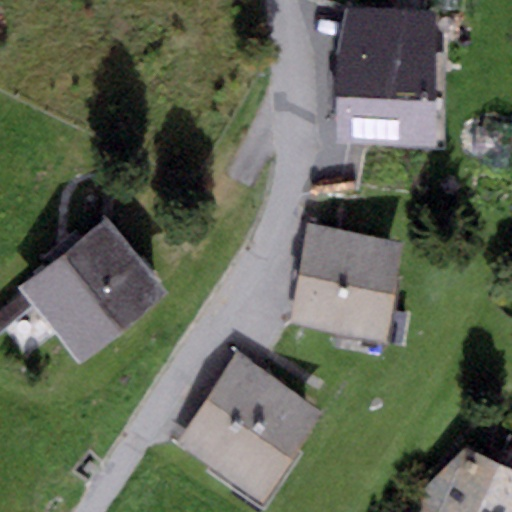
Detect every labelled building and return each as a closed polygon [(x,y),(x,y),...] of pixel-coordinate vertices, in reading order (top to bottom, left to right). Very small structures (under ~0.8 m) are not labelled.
[(337,54),(337,137),(435,143),(432,11),(347,6),(337,54)] [(166,291),(106,218),(18,290),(22,294),(0,312),(0,325),(25,357),(54,333),(78,363),(166,291)] [(309,224),(290,325),(385,342),(404,242),(309,224)] [(239,354),(177,444),(259,500),(321,409),(239,354)] [(511,511),(511,448),(468,447),(423,489),(421,511),(511,511)]
